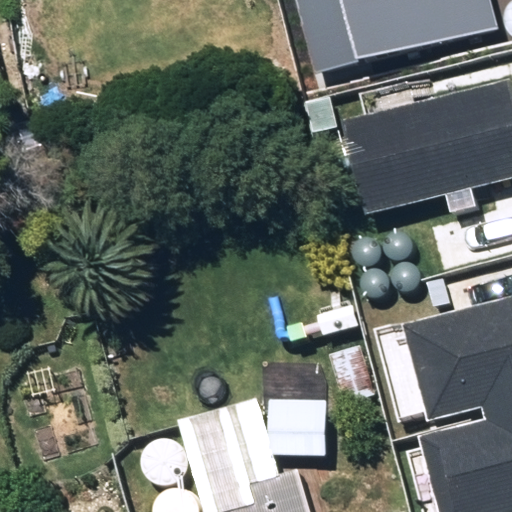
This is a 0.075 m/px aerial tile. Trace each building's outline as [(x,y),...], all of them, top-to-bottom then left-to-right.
[(321,0),(335,64),(511,26),(511,24),(506,0),(321,0)] [(511,84),(356,115),(375,207),(511,179),(511,84)] [(316,299),(333,349),(369,337),(352,286),(316,299)] [(433,430),(454,511),(508,511),(511,511),(511,304),(417,329),(440,417),(491,403),(494,414),(433,430)] [(337,369),(350,415),(380,405),(367,359),(337,369)] [(315,511),(307,484),(287,489),(264,410),(188,431),(211,511),(315,511)] [(335,416),(279,415),(278,452),(284,471),(334,472),(335,416)] [(199,511),(178,437),(133,450),(150,511),(199,511)]
